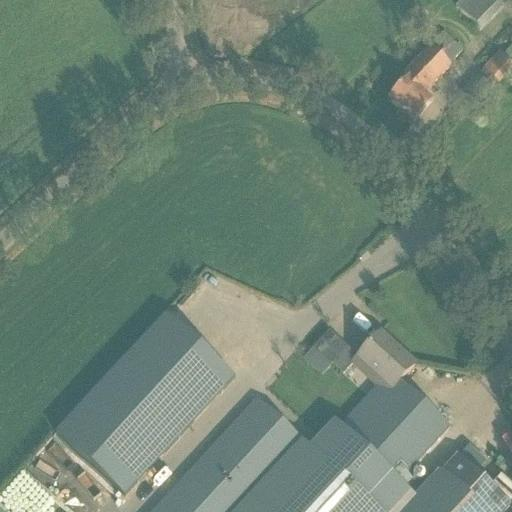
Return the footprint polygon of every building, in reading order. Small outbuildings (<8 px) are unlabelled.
[(463,0),(455,9),(480,32),(510,0),(463,0)] [(387,100),(412,124),(432,103),(423,95),(450,67),(448,66),(461,53),(442,35),(402,76),(406,80),(387,100)] [(481,70),(482,72),(477,77),(476,76),(459,94),(472,106),(495,82),(498,85),(511,69),(511,66),(507,62),(511,56),(511,47),(501,57),(497,53),(481,70)] [(211,285),(200,307),(260,337),(271,315),(249,304),(253,296),(237,288),(232,296),(211,285)] [(163,319),(56,436),(125,500),(232,383),(163,319)] [(327,333),(311,351),(329,367),(345,349),(327,333)] [(255,402),(153,511),(405,511),(415,502),(397,486),(423,457),(437,442),(448,430),(417,401),(398,384),(415,367),(379,335),(366,349),(357,359),(382,382),(376,388),(385,397),(347,438),(333,425),(332,426),(334,428),(311,453),(300,443),(260,406),(255,402)] [(405,511),(504,511),(509,507),(475,476),(456,458),(415,502),(405,511)] [(511,489),(499,477),(490,487),(508,503),(511,498),(511,489)]
